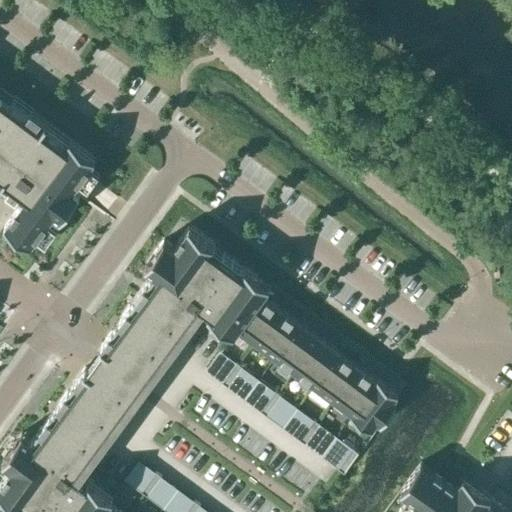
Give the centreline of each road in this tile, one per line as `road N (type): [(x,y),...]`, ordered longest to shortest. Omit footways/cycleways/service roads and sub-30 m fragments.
road 1 (residential): [(183,151),(453,355),(487,306)]
road 2 (residential): [(487,306),(475,266),(202,38)]
road 3 (residential): [(183,151),(0,404)]
road 4 (residential): [(0,13),(183,151)]
